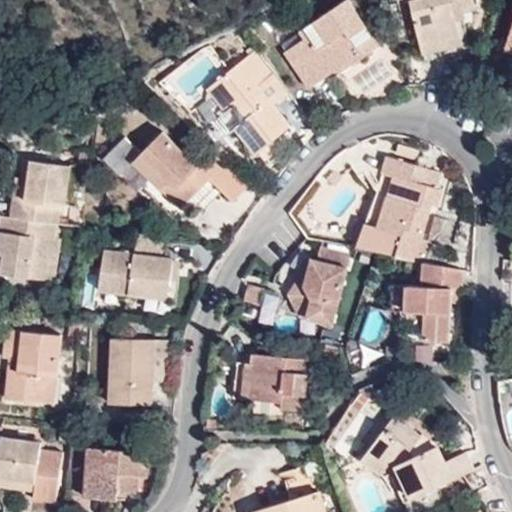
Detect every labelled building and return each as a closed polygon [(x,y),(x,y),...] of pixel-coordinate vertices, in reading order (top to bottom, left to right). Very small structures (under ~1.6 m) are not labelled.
[(380,45),(349,0),(303,31),(308,38),(287,52),(312,88),(332,74),(328,68),(336,64),(341,72),(380,45)] [(476,0),(418,0),(413,1),(426,53),(467,46),(462,21),(460,13),(466,12),(479,9),(476,0)] [(210,91),(227,114),(234,108),(245,121),(237,128),(257,154),(291,127),(261,87),(275,75),(257,53),(210,91)] [(220,120),(227,114),(210,91),(202,97),(220,120)] [(162,187),(183,209),(214,178),(236,201),(248,189),(213,152),(199,166),(165,132),(136,162),(162,187)] [(422,152),(412,147),(409,155),(418,159),(422,152)] [(401,235),(396,256),(424,261),(426,262),(431,244),(424,242),(406,237),(408,229),(426,234),(436,205),(442,207),(447,189),(425,183),(428,169),(387,157),(383,172),(403,180),(399,192),(390,189),(379,228),(401,235)] [(16,178),(10,217),(23,219),(32,161),(24,160),(21,179),(16,178)] [(32,161),(23,219),(58,224),(61,206),(66,207),(71,167),(32,161)] [(345,177),(336,170),(329,178),(336,185),(345,177)] [(188,205),(198,214),(219,194),(209,184),(188,205)] [(176,217),(183,209),(162,187),(154,195),(176,217)] [(10,217),(2,216),(1,232),(7,233),(4,256),(0,255),(0,273),(56,283),(62,241),(56,240),(58,224),(23,219),(10,217)] [(424,242),(426,234),(408,229),(406,237),(424,242)] [(168,258),(171,239),(138,235),(135,254),(105,250),(100,291),(169,300),(171,281),(174,258),(168,258)] [(320,260),(348,268),(351,255),(323,247),(320,260)] [(183,259),(174,258),(171,281),(180,282),(183,259)] [(334,324),(348,268),(320,260),(314,258),(306,287),(292,293),(303,316),(334,324)] [(314,258),(292,293),(306,287),(314,258)] [(461,289),(463,270),(426,262),(424,261),(422,285),(394,284),(392,310),(428,311),(426,339),(450,341),(453,289),(461,289)] [(246,301),(272,308),(276,292),(251,284),(246,301)] [(269,321),(272,308),(246,301),(243,313),(269,321)] [(364,339),(379,341),(384,315),(369,312),(364,339)] [(62,336),(7,331),(4,358),(11,359),(6,398),(56,403),(62,336)] [(155,341),(114,339),(111,404),(152,405),(155,341)] [(418,345),(416,362),(432,364),(434,346),(418,345)] [(284,403),(283,408),(305,410),(311,360),(254,354),(252,364),(240,363),(237,397),(257,400),(284,403)] [(361,392),(334,428),(354,442),(381,407),(361,392)] [(282,414),(283,408),(284,403),(257,400),(256,411),(282,414)] [(477,468),(468,452),(447,462),(439,446),(397,416),(364,460),(382,475),(388,467),(404,501),(477,468)] [(218,419),(210,418),(210,426),(218,427),(218,419)] [(73,426),(62,425),(61,441),(72,442),(73,426)] [(0,475),(38,481),(44,440),(0,434),(0,475)] [(87,487),(119,490),(138,493),(140,475),(149,477),(151,453),(90,448),(87,487)] [(0,475),(0,483),(37,489),(38,481),(0,475)] [(118,500),(119,490),(87,487),(86,497),(118,500)] [(262,511),(325,511),(319,492),(262,509),(262,511)]
